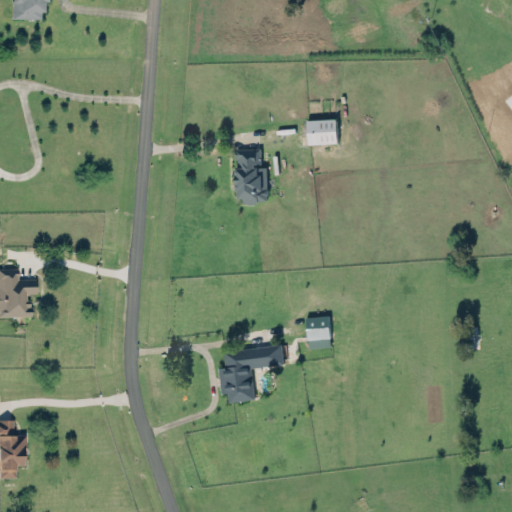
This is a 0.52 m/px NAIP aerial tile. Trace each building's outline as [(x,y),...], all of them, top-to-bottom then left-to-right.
[(9,0),(10,17),(40,17),(40,0),(44,0),(43,0),(9,0)] [(336,117),(306,118),(307,143),(337,142),(336,117)] [(260,147),(235,147),(236,200),(266,199),(266,165),(260,165),(260,147)] [(0,314),(28,314),(27,292),(34,292),(34,276),(16,277),(16,266),(0,266),(0,314)] [(307,346),(330,346),(329,314),(306,315),(307,346)] [(223,348),(281,340),(284,361),(251,365),(255,395),(229,399),(228,389),(221,390),(218,364),(225,363),(223,348)] [(0,474),(13,474),(13,461),(20,461),(20,446),(21,446),(21,443),(24,443),(23,430),(11,430),(10,416),(0,416),(0,474)]
